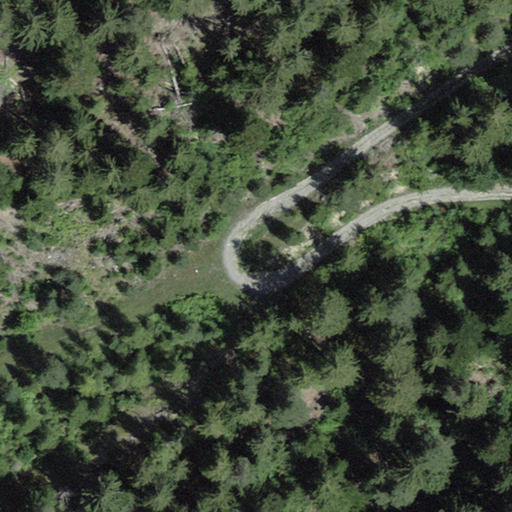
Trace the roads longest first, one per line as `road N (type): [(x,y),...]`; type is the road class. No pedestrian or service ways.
road 1 (track): [(511,200),(413,201),(271,288),(242,289),(229,272),(229,247),(245,224),(511,53)]
road 2 (track): [(229,272),(186,280),(0,370)]
